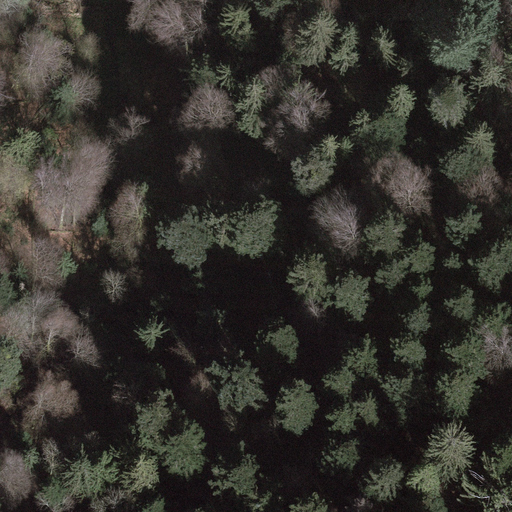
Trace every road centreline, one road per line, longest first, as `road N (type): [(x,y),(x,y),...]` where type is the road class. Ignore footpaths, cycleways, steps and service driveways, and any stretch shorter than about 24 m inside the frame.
road 1 (track): [(166,511),(207,490),(260,443),(419,271),(471,238),(511,231)]
road 2 (track): [(511,426),(338,511)]
